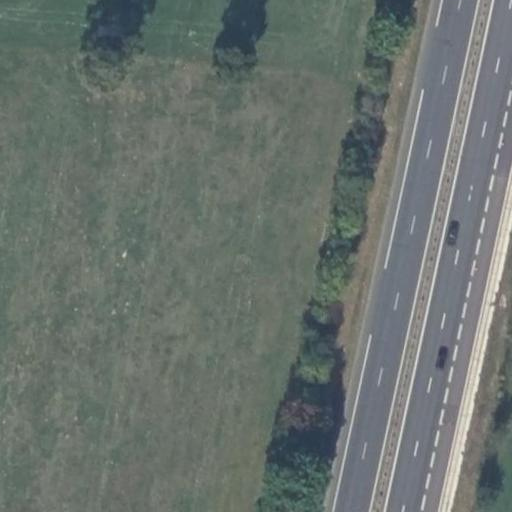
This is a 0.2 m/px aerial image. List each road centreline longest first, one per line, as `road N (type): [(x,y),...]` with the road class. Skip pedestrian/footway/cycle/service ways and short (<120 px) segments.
road 1 (trunk): [(459,0),(350,511)]
road 2 (trunk): [(402,511),(511,0)]
